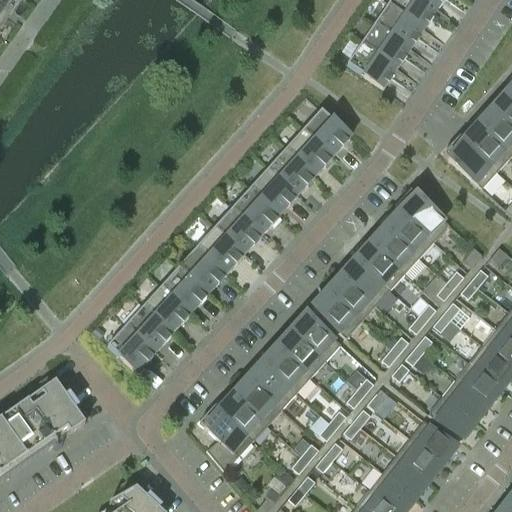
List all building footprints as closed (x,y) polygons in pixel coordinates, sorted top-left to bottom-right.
[(14,0),(0,0),(0,16),(5,20),(18,3),(14,0)] [(436,13),(417,0),(391,0),(387,8),(423,32),(436,13)] [(444,0),(417,0),(436,13),(444,0)] [(423,32),(387,8),(384,12),(382,11),(378,16),(380,17),(373,28),(409,52),(423,32)] [(360,48),(396,72),(409,52),(373,28),(370,32),(368,31),(365,36),(367,37),(360,48)] [(382,93),(396,72),(360,48),(357,52),(355,50),(351,56),(353,57),(345,68),(382,93)] [(491,114),(511,132),(511,103),(506,98),(491,114)] [(312,122),(302,134),(331,161),(349,140),(319,113),(316,118),(314,117),(310,121),(312,122)] [(476,129),(510,160),(511,156),(511,132),(491,114),(476,129)] [(457,141),(495,176),(510,160),(476,129),(463,144),(458,140),(457,141)] [(284,154),(313,180),(331,161),(302,134),(298,138),(297,136),(293,140),(294,142),(284,154)] [(480,192),(495,176),(457,141),(441,157),(480,192)] [(266,173),(295,200),(313,180),(284,154),(281,157),(279,156),(275,160),(277,161),(266,173)] [(248,193),(278,219),(295,200),(266,173),(263,177),(261,175),(257,180),(259,181),(248,193)] [(231,212),(260,239),(278,219),(248,193),(245,196),(244,195),(240,199),(241,201),(231,212)] [(393,210),(432,245),(447,229),(409,194),(393,210)] [(511,202),(504,213),(503,213),(511,221),(511,219),(511,202)] [(384,231),(417,261),(432,245),(393,210),(392,212),(398,217),(384,231)] [(260,239),(231,212),(227,216),(226,214),(222,219),(223,220),(213,232),(242,258),(260,239)] [(370,247),(403,277),(417,261),(384,231),(370,247)] [(195,251),(224,278),(242,258),(213,232),(210,235),(208,234),(204,238),(206,240),(195,251)] [(355,263),(388,293),(403,277),(370,247),(355,263)] [(178,271),(207,298),(224,278),(195,251),(192,255),(190,253),(186,258),(188,259),(178,271)] [(495,271),(506,258),(497,251),(486,264),(495,271)] [(461,265),(469,272),(480,259),(472,252),(461,265)] [(388,293),(355,263),(341,279),(374,309),(388,293)] [(160,291),(189,317),(207,298),(178,271),(174,274),(173,273),(169,277),(170,279),(160,291)] [(479,273),(469,285),(476,291),(486,279),(479,273)] [(444,287),(452,293),(462,281),(454,275),(444,287)] [(326,295),(359,325),(374,309),(341,279),(326,295)] [(466,303),(476,291),(469,285),(459,297),(466,303)] [(452,293),(444,287),(434,298),(442,305),(452,293)] [(142,310),(171,337),(189,317),(160,291),(157,294),(155,293),(151,297),(153,298),(142,310)] [(359,325),(326,295),(311,312),(344,342),(359,325)] [(451,306),(441,318),(448,324),(458,313),(451,306)] [(427,308),(417,320),(424,326),(434,314),(427,308)] [(124,330),(154,356),(171,337),(142,310),(139,314),(137,312),(133,317),(135,318),(124,330)] [(511,319),(507,315),(494,332),(511,346),(511,319)] [(290,335),(324,365),(339,348),(306,318),(290,335)] [(438,336),(448,324),(441,318),(431,330),(438,336)] [(414,338),(424,326),(417,320),(407,332),(414,338)] [(135,376),(154,356),(124,330),(121,333),(120,332),(116,336),(117,337),(106,350),(135,376)] [(480,349),(511,374),(511,346),(494,332),(480,349)] [(324,365),(290,335),(276,351),(309,381),(324,365)] [(423,339),(413,351),(421,357),(431,346),(423,339)] [(389,352),(397,358),(407,347),(399,340),(389,352)] [(467,366),(500,392),(511,377),(511,374),(480,349),(467,366)] [(309,381),(276,351),(261,367),(295,397),(309,381)] [(411,369),(421,357),(413,351),(403,363),(411,369)] [(397,358),(389,352),(379,364),(387,370),(397,358)] [(500,392),(467,366),(454,383),(487,409),(500,392)] [(295,397),(261,367),(247,383),(280,413),(295,397)] [(400,367),(390,379),(397,386),(407,373),(400,367)] [(354,394),(362,400),(372,388),(364,382),(354,394)] [(280,413),(247,383),(232,399),(266,429),(280,413)] [(440,400),(474,426),(487,409),(454,383),(440,400)] [(0,477),(65,432),(69,437),(83,427),(53,385),(12,414),(0,422),(0,477)] [(362,400),(354,394),(344,406),(352,412),(362,400)] [(375,396),(365,409),(373,415),(383,403),(375,396)] [(266,429),(232,399),(219,414),(214,409),(212,410),(251,445),(266,429)] [(460,444),(474,426),(440,400),(426,418),(460,444)] [(223,476),(237,460),(251,445),(212,410),(197,427),(216,444),(205,454),(223,476)] [(351,425),(359,431),(369,420),(361,413),(351,425)] [(337,415),(327,427),(334,433),(344,421),(337,415)] [(422,424),(407,442),(441,468),(455,450),(422,424)] [(359,431),(351,425),(341,437),(349,443),(359,431)] [(324,445),(334,433),(327,427),(317,438),(324,445)] [(441,468),(407,442),(394,459),(428,485),(441,468)] [(323,459),(331,465),(341,453),(333,447),(323,459)] [(299,460),(307,466),(317,454),(309,448),(299,460)] [(331,465),(323,459),(313,470),(321,477),(331,465)] [(428,485),(394,459),(381,476),(414,502),(428,485)] [(307,466),(299,460),(289,471),(297,478),(307,466)] [(406,511),(414,502),(381,476),(367,493),(391,511),(406,511)] [(296,492),(303,498),(313,486),(306,480),(296,492)] [(135,491),(117,502),(100,511),(102,511),(119,502),(126,508),(121,511),(156,511),(135,492),(135,491)] [(267,511),(273,506),(279,499),(269,492),(263,499),(265,501),(256,511),(267,511)] [(303,498),(296,492),(286,503),(293,510),(303,498)] [(391,511),(367,493),(354,510),(356,511),(391,511)] [(511,511),(511,498),(501,511),(511,511)]
